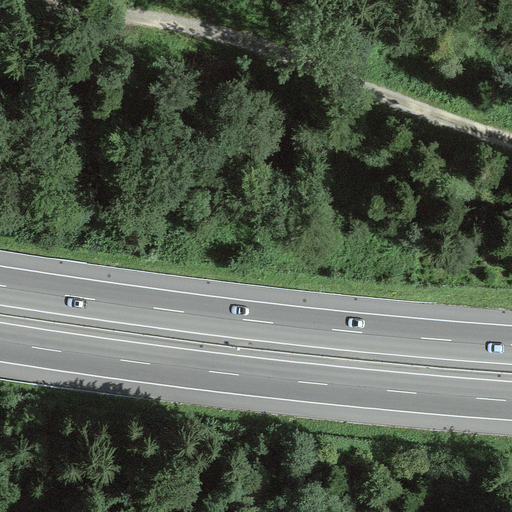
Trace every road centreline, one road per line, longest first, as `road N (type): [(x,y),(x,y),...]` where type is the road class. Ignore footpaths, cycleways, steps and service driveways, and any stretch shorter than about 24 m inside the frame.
road 1 (motorway): [(511,344),(0,288)]
road 2 (motorway): [(0,345),(511,400)]
road 3 (track): [(511,139),(274,50),(151,17),(45,0)]
